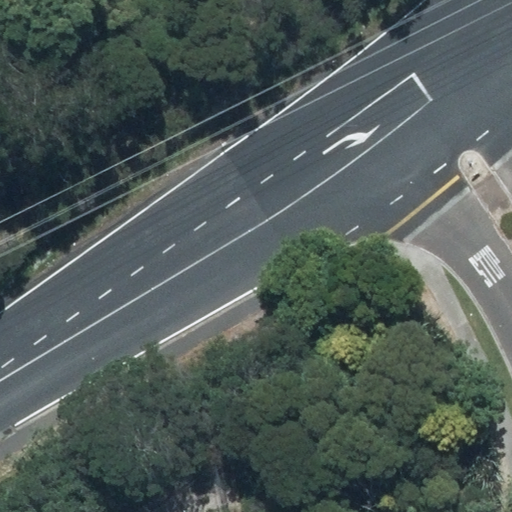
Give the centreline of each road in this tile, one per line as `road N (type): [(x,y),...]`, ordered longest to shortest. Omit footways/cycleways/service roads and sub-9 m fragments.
road 1 (secondary): [(360,154),(0,362)]
road 2 (tertiary): [(511,315),(435,207),(360,154)]
road 3 (secondary): [(468,61),(360,154)]
